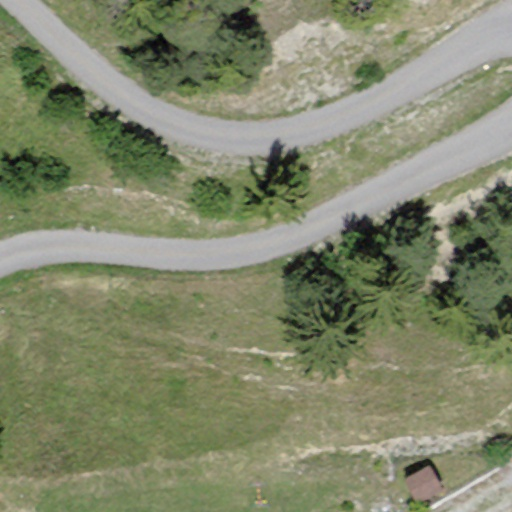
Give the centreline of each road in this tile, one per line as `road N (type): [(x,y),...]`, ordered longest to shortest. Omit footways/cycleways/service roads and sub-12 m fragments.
road 1 (track): [(11,0),(140,113),(200,143),(252,153),(308,148),(363,129),(511,46)]
road 2 (track): [(511,148),(252,265),(81,256),(0,272)]
